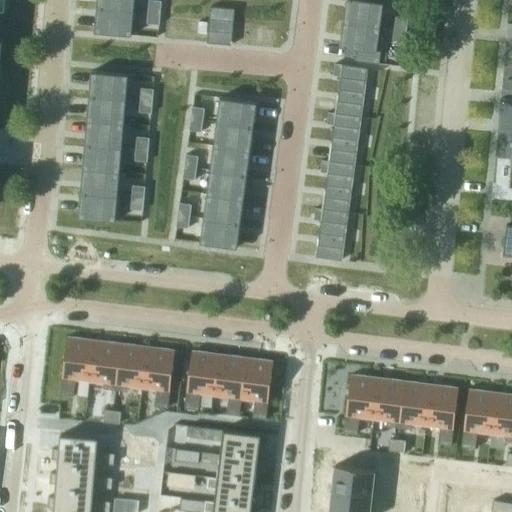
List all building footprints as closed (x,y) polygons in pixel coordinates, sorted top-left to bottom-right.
[(98,0),(98,8),(135,11),(135,0),(98,0)] [(151,0),(149,0),(149,12),(161,13),(162,1),(151,0)] [(347,0),(344,22),(381,27),(384,4),(388,4),(388,0),(347,0)] [(209,22),(208,43),(232,45),(235,9),(229,8),(211,7),(209,22)] [(98,8),(96,32),(133,35),(135,11),(98,8)] [(149,12),(148,24),(160,25),(161,13),(149,12)] [(396,17),(395,29),(407,30),(409,18),(396,17)] [(200,22),(199,33),(204,34),(207,34),(208,23),(200,22)] [(344,22),(341,46),(357,49),(355,60),(355,61),(367,62),(380,64),(382,51),(378,50),(381,27),(344,22)] [(395,29),(393,41),(405,42),(407,30),(395,29)] [(336,113),(361,116),(368,68),(343,65),(341,77),(336,113)] [(92,72),(90,96),(127,99),(129,75),(92,72)] [(142,88),(141,100),(153,101),(154,89),(142,88)] [(90,96),(88,120),(125,123),(127,99),(90,96)] [(221,98),(217,122),(254,127),(257,103),(221,98)] [(141,100),(140,112),(152,113),(153,101),(141,100)] [(193,107),(192,118),(204,120),(205,108),(193,107)] [(335,125),(330,161),(355,164),(361,116),(336,113),(335,125)] [(192,118),(190,130),(202,132),(204,120),(192,118)] [(88,120),(86,144),(123,148),(125,123),(88,120)] [(217,122),(214,146),(251,151),(254,127),(217,122)] [(137,137),(136,149),(149,150),(150,138),(137,137)] [(86,144),(84,169),(121,172),(123,148),(86,144)] [(214,146),(211,170),(248,175),(251,151),(214,146)] [(136,149),(135,161),(148,162),(149,150),(136,149)] [(187,154),(185,166),(197,168),(199,156),(187,154)] [(328,173),(323,209),(348,212),(355,164),(330,161),(328,173)] [(185,166),(183,178),(195,180),(197,168),(185,166)] [(84,169),(82,193),(119,196),(121,172),(84,169)] [(208,192),(207,194),(244,199),(248,175),(211,170),(208,192)] [(133,185),(132,197),(145,198),(146,187),(133,185)] [(82,193),(80,217),(116,221),(119,196),(82,193)] [(207,194),(204,219),(241,223),(244,199),(207,194)] [(132,197),(131,209),(144,210),(145,198),(132,197)] [(180,203),(178,215),(191,216),(192,205),(180,203)] [(316,208),(315,220),(322,221),(317,257),(342,260),(348,212),(323,209),(316,208)] [(178,215),(177,227),(189,228),(191,216),(178,215)] [(204,219),(201,243),(238,247),(241,223),(204,219)] [(380,221),(378,232),(393,234),(395,223),(380,221)] [(511,222),(506,222),(501,253),(511,254),(511,222)] [(63,377),(61,395),(74,396),(76,379),(90,381),(95,340),(68,337),(63,377)] [(95,340),(90,381),(105,383),(104,389),(116,390),(122,343),(95,340)] [(122,343),(116,390),(128,392),(129,386),(144,388),(149,347),(122,343)] [(149,347),(144,388),(157,389),(155,406),(168,408),(171,391),(170,391),(176,350),(149,347)] [(188,392),(185,408),(199,410),(201,393),(215,395),(220,354),(193,351),(188,392)] [(220,354),(215,395),(229,397),(227,414),(240,415),(242,399),(247,358),(220,354)] [(247,358),(242,399),(255,400),(253,417),(267,419),(269,402),(274,361),(247,358)] [(346,415),(344,432),(358,434),(360,417),(373,419),(378,378),(352,375),(347,415),(346,415)] [(378,378),(373,419),(388,421),(388,426),(399,428),(405,381),(378,378)] [(405,381),(399,428),(412,429),(412,424),(427,425),(432,385),(405,381)] [(432,385),(427,425),(441,427),(439,444),(452,446),(454,429),(459,388),(432,385)] [(464,430),(462,447),(476,449),(478,432),(491,433),(496,393),(470,389),(464,430)] [(511,394),(496,393),(491,433),(506,435),(505,441),(511,442),(511,394)] [(106,410),(104,422),(112,423),(114,411),(106,410)] [(114,411),(112,423),(120,424),(122,412),(114,411)] [(190,436),(213,437),(214,425),(191,425),(190,436)] [(215,429),(214,440),(222,441),(221,454),(259,459),(260,445),(267,446),(268,435),(262,435),(262,434),(224,429),(224,430),(215,429)] [(53,448),(52,458),(58,459),(96,462),(114,464),(115,453),(97,452),(98,437),(60,434),(59,448),(53,448)] [(390,438),(389,450),(396,451),(398,439),(390,438)] [(398,439),(396,451),(404,452),(406,440),(398,439)] [(156,464),(157,443),(135,443),(135,464),(156,464)] [(177,449),(175,461),(191,463),(199,464),(200,452),(177,449)] [(203,452),(202,463),(219,465),(218,478),(256,483),(257,469),(264,470),(265,459),(259,459),(221,454),(203,452)] [(51,472),(50,482),(56,483),(94,486),(112,488),(113,477),(95,475),(96,462),(58,459),(57,473),(51,472)] [(336,465),(333,490),(372,495),(375,469),(336,465)] [(170,472),(168,484),(180,486),(182,474),(170,472)] [(209,477),(208,488),(217,489),(215,502),(253,506),(254,493),(261,494),(262,483),(256,483),(218,478),(209,477)] [(49,496),(48,507),(54,507),(92,510),(110,511),(110,501),(93,500),(94,486),(56,483),(55,496),(49,496)] [(333,490),(330,511),(369,511),(372,495),(333,490)] [(114,511),(138,511),(139,500),(115,498),(114,511)] [(181,498),(180,510),(196,511),(203,511),(205,501),(181,498)] [(511,511),(511,502),(494,500),(492,511),(502,511),(511,511)] [(205,511),(208,511),(258,511),(259,507),(253,506),(215,502),(206,501),(205,511)]
